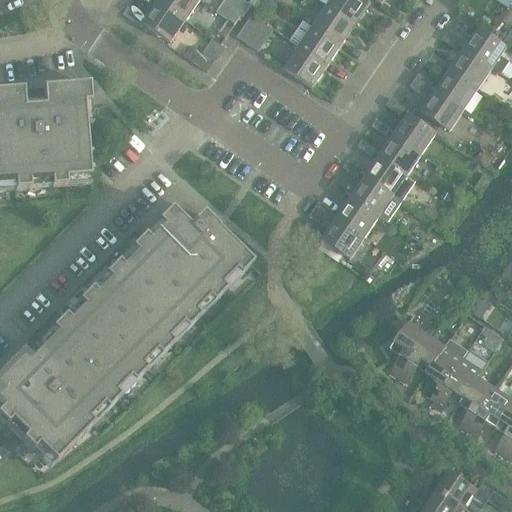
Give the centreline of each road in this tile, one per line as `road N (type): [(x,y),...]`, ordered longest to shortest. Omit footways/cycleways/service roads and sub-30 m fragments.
road 1 (residential): [(333,145),(437,0)]
road 2 (residential): [(205,116),(306,186),(333,145)]
road 3 (residential): [(205,116),(235,78),(333,145)]
road 4 (residential): [(205,116),(82,33)]
